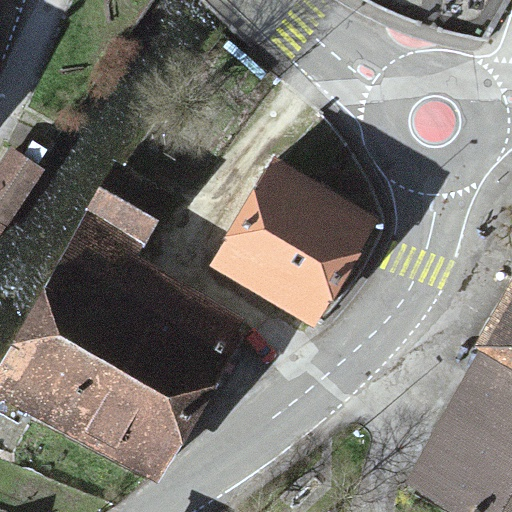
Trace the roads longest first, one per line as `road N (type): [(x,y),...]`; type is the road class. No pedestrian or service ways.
road 1 (secondary): [(433,121),(430,225),(418,265),(389,312),(278,414),(149,511)]
road 2 (secondary): [(276,0),(371,81),(433,121)]
road 3 (residential): [(0,117),(53,0)]
